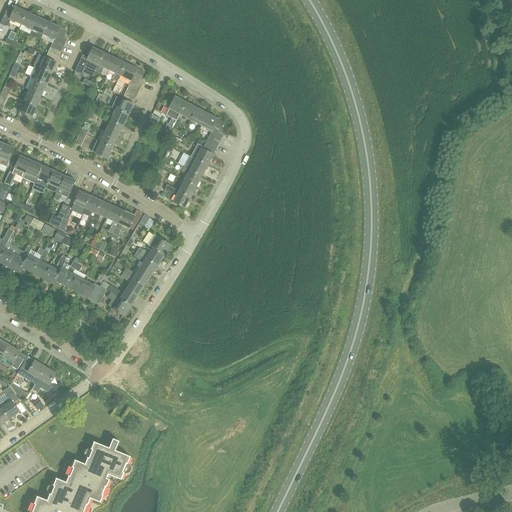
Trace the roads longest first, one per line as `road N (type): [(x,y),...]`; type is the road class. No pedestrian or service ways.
road 1 (primary): [(309,0),(355,105),(371,230),(349,354),(277,511)]
road 2 (residential): [(195,237),(0,122)]
road 3 (residential): [(195,237),(245,130),(236,111),(167,67)]
road 4 (residential): [(105,370),(195,237)]
road 5 (residential): [(0,446),(105,370)]
road 6 (residential): [(0,307),(105,370)]
